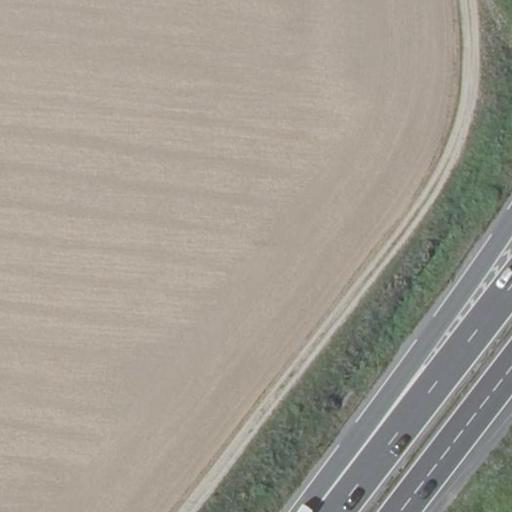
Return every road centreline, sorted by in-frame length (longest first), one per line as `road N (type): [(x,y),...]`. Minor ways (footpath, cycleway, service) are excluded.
road 1 (track): [(455,0),(455,110),(428,178),(171,511)]
road 2 (trunk): [(511,225),(305,511)]
road 3 (trunk): [(511,284),(339,511)]
road 4 (trunk): [(402,511),(511,368)]
